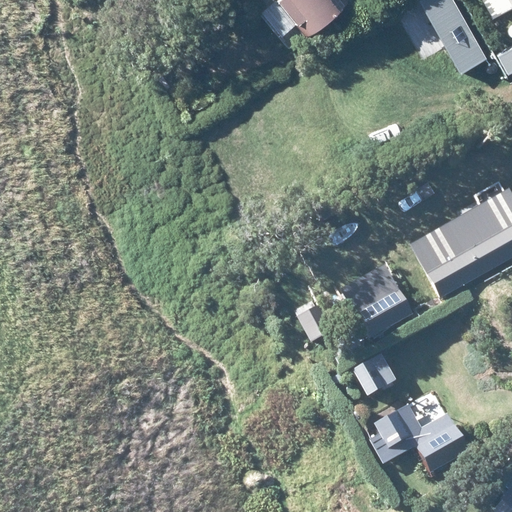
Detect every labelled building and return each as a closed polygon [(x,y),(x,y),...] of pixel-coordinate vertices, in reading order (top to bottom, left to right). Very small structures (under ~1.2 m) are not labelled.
[(274,0),(307,39),(351,0),(274,0)] [(462,0),(426,0),(463,70),(491,55),(462,0)] [(511,0),(485,0),(496,20),(511,10),(511,0)] [(511,75),(511,74),(511,49),(500,56),(511,75)] [(411,242),(441,297),(511,256),(511,192),(509,187),(411,242)] [(412,310),(385,264),(339,289),(366,336),(412,310)] [(375,397),(396,385),(379,354),(357,366),(375,397)] [(334,385),(347,378),(344,372),(331,380),(334,385)] [(423,425),(440,416),(432,400),(415,409),(423,425)] [(423,429),(409,406),(376,425),(381,434),(370,440),(384,464),(416,445),(432,473),(471,451),(449,414),(423,429)] [(511,511),(511,462),(499,478),(511,488),(511,489),(504,499),(506,500),(495,511),(511,511)]
